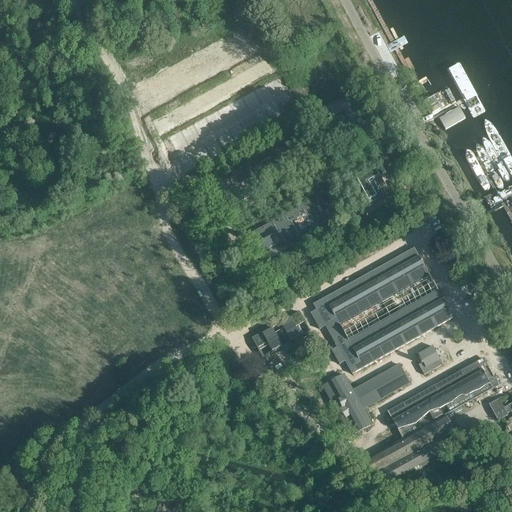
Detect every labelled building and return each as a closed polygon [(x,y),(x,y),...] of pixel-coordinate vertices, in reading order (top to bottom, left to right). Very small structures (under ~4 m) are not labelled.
[(478,112),(451,63),(438,70),(466,119),(478,112)] [(232,104),(169,140),(186,169),(247,135),(245,131),(296,102),(282,77),(243,99),(247,106),(237,112),(232,104)] [(343,112),(324,123),(338,148),(356,137),(343,112)] [(293,140),(218,181),(232,206),(306,165),(293,140)] [(373,168),(355,178),(369,203),(387,193),(373,168)] [(324,195),(249,236),(263,261),(337,220),(324,195)] [(442,300),(413,249),(312,305),(316,311),(310,314),(319,330),(325,327),(337,348),(331,351),(339,365),(344,362),(351,375),(420,337),(422,341),(423,340),(427,338),(425,334),(452,319),(448,310),(453,307),(447,297),(442,300)] [(299,313),(252,339),(262,358),(309,332),(299,313)] [(418,366),(423,376),(440,366),(437,361),(439,360),(439,361),(432,347),(431,347),(431,348),(418,355),(417,355),(420,360),(418,361),(420,364),(418,366)] [(492,389),(497,386),(492,378),(493,378),(487,368),(482,360),(477,363),(477,362),(387,413),(402,439),(364,461),(373,477),(378,475),(383,482),(385,484),(444,451),(438,441),(441,439),(444,438),(446,436),(448,435),(451,434),(453,432),(444,416),(492,389)] [(409,384),(398,365),(352,391),(343,376),(325,386),(353,435),(371,425),(362,410),(409,384)] [(498,400),(488,405),(498,421),(507,416),(498,400)] [(390,433),(380,438),(385,447),(394,441),(390,433)] [(144,490),(124,485),(123,489),(120,488),(119,494),(122,494),(122,495),(141,500),(144,490)] [(176,511),(180,501),(160,496),(156,511),(176,511)]
